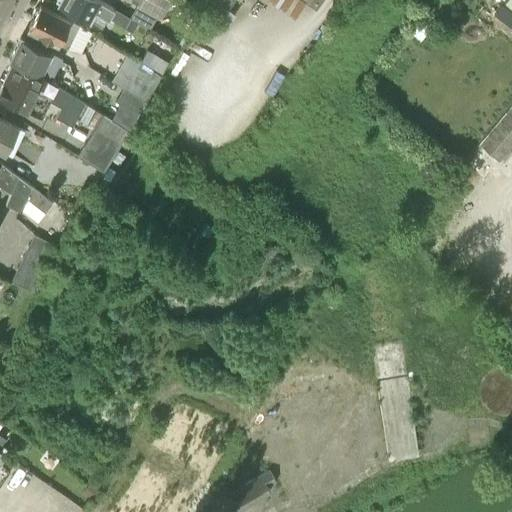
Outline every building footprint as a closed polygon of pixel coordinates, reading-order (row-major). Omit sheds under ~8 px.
[(58,3),(90,21),(95,10),(125,27),(130,17),(130,16),(100,0),(56,0),(59,1),(58,3)] [(229,9),(234,0),(209,0),(202,10),(226,27),(235,13),(229,9)] [(303,0),(316,9),(321,0),(303,0)] [(33,16),(28,27),(68,47),(75,33),(99,48),(99,47),(104,39),(79,24),(71,19),(40,3),(38,6),(35,7),(32,13),(33,16)] [(137,4),(130,16),(130,17),(150,28),(157,16),(137,4)] [(12,60),(11,62),(37,76),(50,83),(51,80),(62,57),(21,36),(9,59),(12,60)] [(147,101),(161,75),(154,70),(149,66),(127,53),(111,80),(123,87),(147,101)] [(0,94),(13,102),(42,116),(50,100),(61,107),(56,116),(72,125),(85,102),(57,84),(58,84),(51,80),(50,83),(37,76),(11,62),(2,79),(0,78),(0,94)] [(111,117),(129,129),(147,101),(123,87),(116,99),(120,101),(111,117)] [(511,143),(511,106),(480,143),(498,159),(511,143)] [(78,154),(104,169),(129,129),(111,117),(104,113),(78,154)] [(0,117),(0,148),(12,154),(24,129),(0,117)] [(118,151),(112,160),(118,165),(124,155),(118,151)] [(32,185),(0,160),(0,185),(11,192),(6,203),(21,210),(26,197),(45,211),(52,202),(32,186),(32,185)] [(33,290),(34,290),(56,245),(34,234),(11,280),(33,290)] [(274,479),(273,477),(268,468),(243,483),(245,485),(227,496),(233,507),(236,511),(270,490),(266,484),(274,479)]
